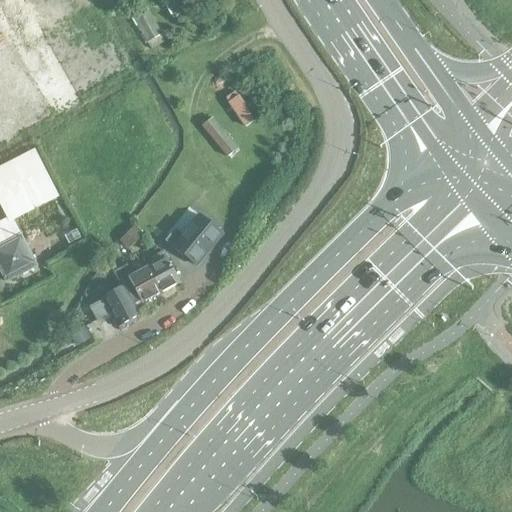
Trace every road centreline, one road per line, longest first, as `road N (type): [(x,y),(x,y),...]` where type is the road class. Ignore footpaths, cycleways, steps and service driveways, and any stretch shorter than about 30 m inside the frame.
road 1 (unclassified): [(270,0),(341,120),(338,153),(317,194),(206,328),(163,359),(61,405)]
road 2 (primary): [(173,511),(472,203)]
road 3 (primary): [(435,157),(183,413)]
road 4 (residential): [(216,256),(208,280),(186,303),(68,372),(61,405)]
road 5 (primary): [(327,0),(435,157)]
road 6 (residential): [(61,405),(62,429),(102,446),(183,413)]
road 7 (primary): [(472,123),(382,0)]
road 8 (primary): [(183,413),(95,511)]
